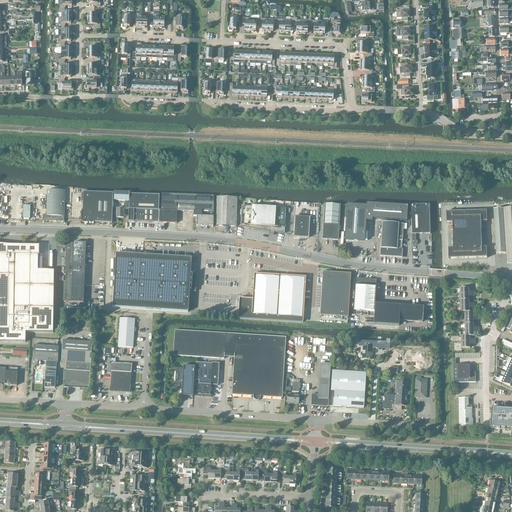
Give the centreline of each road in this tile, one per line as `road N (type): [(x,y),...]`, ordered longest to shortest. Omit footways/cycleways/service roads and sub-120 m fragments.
road 1 (unclassified): [(511,282),(354,265),(225,240),(0,229)]
road 2 (tertiary): [(315,441),(64,425)]
road 3 (tertiary): [(511,454),(315,441)]
road 4 (residential): [(351,110),(339,45),(221,42)]
road 5 (unclassified): [(316,420),(144,402)]
road 6 (residential): [(351,110),(202,100)]
road 7 (residential): [(496,0),(499,114),(489,133)]
road 8 (residential): [(80,96),(202,100)]
road 9 (residential): [(203,511),(209,495),(310,497)]
